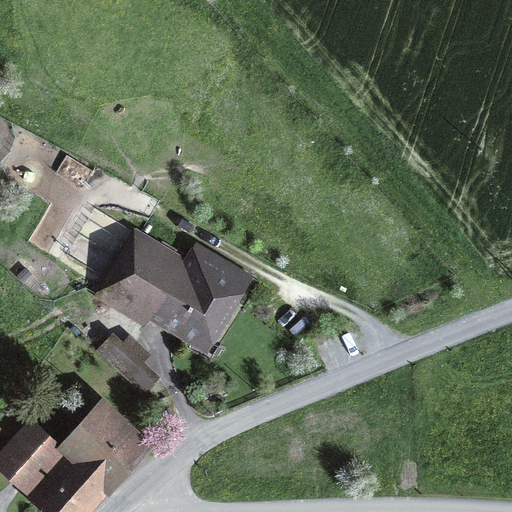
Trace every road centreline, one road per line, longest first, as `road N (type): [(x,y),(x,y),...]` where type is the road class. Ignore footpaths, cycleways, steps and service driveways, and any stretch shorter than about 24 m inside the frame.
road 1 (unclassified): [(511,311),(193,445),(119,511)]
road 2 (unclassified): [(457,511),(119,511)]
